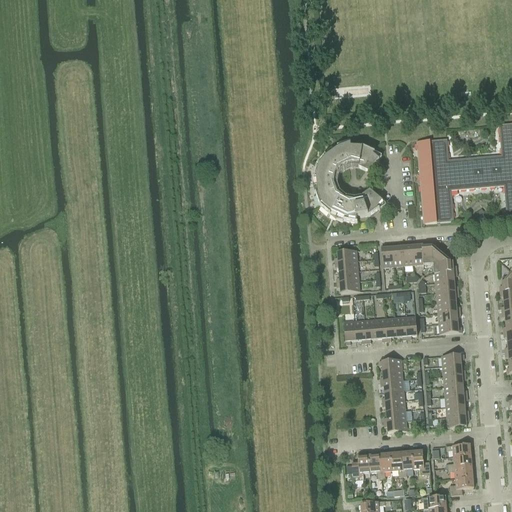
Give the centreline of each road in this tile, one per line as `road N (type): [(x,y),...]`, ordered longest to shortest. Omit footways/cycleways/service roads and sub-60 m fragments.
road 1 (residential): [(341,450),(490,439)]
road 2 (residential): [(342,357),(482,345)]
